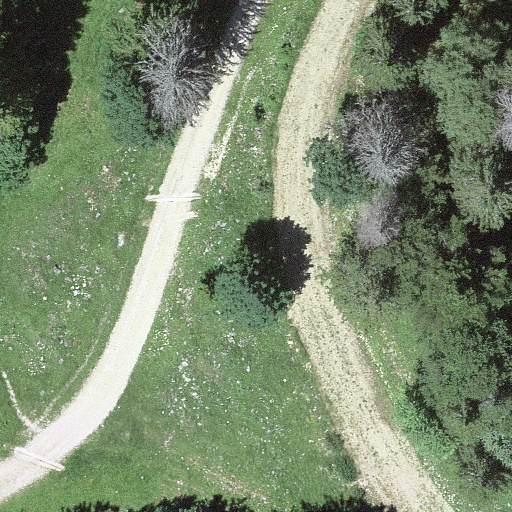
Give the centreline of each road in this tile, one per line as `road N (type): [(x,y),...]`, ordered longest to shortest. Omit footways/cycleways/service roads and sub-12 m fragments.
road 1 (track): [(0,482),(66,436),(100,396),(136,326),(258,0)]
road 2 (track): [(442,511),(329,356),(287,232)]
road 3 (track): [(321,0),(292,69),(287,232)]
